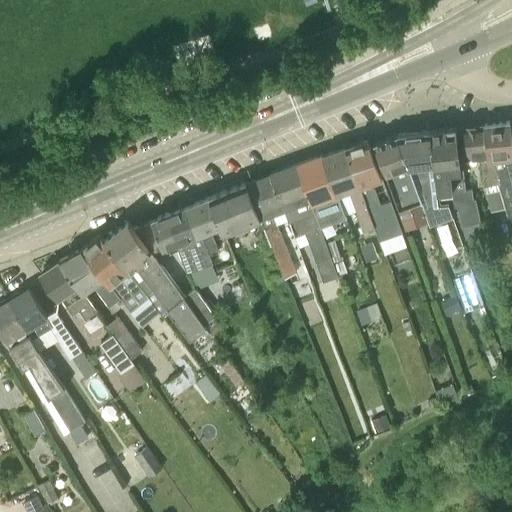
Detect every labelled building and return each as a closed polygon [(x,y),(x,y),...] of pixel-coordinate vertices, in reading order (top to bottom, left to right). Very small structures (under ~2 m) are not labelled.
[(511,197),(511,141),(509,121),(485,124),(490,160),(494,159),(501,182),(506,199),(511,197)] [(486,185),(498,183),(501,182),(494,159),(490,160),(485,124),(460,126),(465,158),(482,155),(486,185)] [(461,171),(456,127),(431,130),(436,176),(437,193),(438,193),(452,191),(454,206),(458,205),(462,226),(480,220),(475,198),(473,199),(472,190),(468,190),(456,183),(455,172),(461,171)] [(436,176),(431,130),(397,134),(423,200),(427,208),(439,204),(438,193),(437,193),(436,176)] [(374,143),(399,209),(423,200),(397,134),(374,143)] [(383,177),(370,143),(368,139),(346,145),(362,183),(364,188),(369,203),(377,226),(375,227),(380,240),(402,231),(390,200),(381,204),(375,188),(371,187),(369,183),(372,182),(383,177)] [(362,183),(346,145),(324,153),(347,215),(356,211),(364,231),(375,227),(377,226),(369,203),(364,188),(362,183)] [(347,215),(324,153),(296,163),(316,213),(321,227),(346,217),(346,215),(347,215)] [(290,223),(296,221),(299,230),(304,229),(319,224),(316,213),(296,163),(270,172),(285,209),(285,210),(290,223)] [(296,274),(272,214),(285,209),(270,172),(246,181),(262,219),(279,262),(280,261),(287,278),(296,274)] [(226,233),(262,219),(246,181),(211,195),(221,220),(224,228),(226,233)] [(488,192),(486,193),(491,211),(505,207),(500,189),(488,192)] [(211,262),(212,265),(213,264),(209,253),(219,250),(211,231),(221,227),(224,234),(226,233),(224,228),(221,220),(211,195),(184,205),(193,232),(199,230),(205,247),(211,262)] [(184,205),(151,218),(163,249),(170,247),(171,250),(178,247),(189,274),(212,265),(211,262),(205,247),(199,230),(193,232),(184,205)] [(207,327),(205,323),(185,296),(152,252),(129,219),(105,238),(150,295),(148,296),(160,312),(168,307),(191,338),(207,327)] [(304,229),(316,262),(331,257),(326,243),(319,224),(304,229)] [(140,302),(148,296),(150,295),(105,238),(100,232),(84,245),(106,274),(133,309),(141,303),(140,302)] [(331,257),(333,263),(342,260),(335,240),(326,243),(331,257)] [(106,274),(84,245),(81,247),(60,259),(84,293),(94,286),(109,307),(122,298),(131,310),(133,309),(106,274)] [(39,272),(59,298),(60,297),(73,315),(79,311),(86,320),(97,311),(84,293),(60,259),(51,265),(48,264),(43,267),(42,270),(39,272)] [(272,284),(285,278),(287,278),(280,261),(279,262),(265,267),(272,284)] [(18,291),(8,297),(43,350),(58,341),(70,359),(72,357),(86,379),(96,372),(56,311),(48,315),(30,287),(20,293),(18,291)] [(185,296),(205,323),(215,316),(216,315),(196,288),(185,296)] [(0,330),(23,370),(29,366),(71,430),(70,431),(76,441),(87,435),(81,425),(86,422),(40,351),(43,350),(8,297),(0,302),(0,330)] [(107,324),(114,333),(131,358),(142,349),(118,316),(107,324)] [(134,363),(113,334),(100,342),(121,371),(134,363)] [(243,378),(226,354),(217,360),(235,384),(243,378)] [(195,381),(210,400),(220,393),(205,373),(195,381)] [(34,409),(24,414),(35,435),(46,429),(34,409)] [(135,455),(149,476),(162,468),(148,447),(135,455)] [(59,498),(50,480),(38,486),(47,504),(59,498)]
